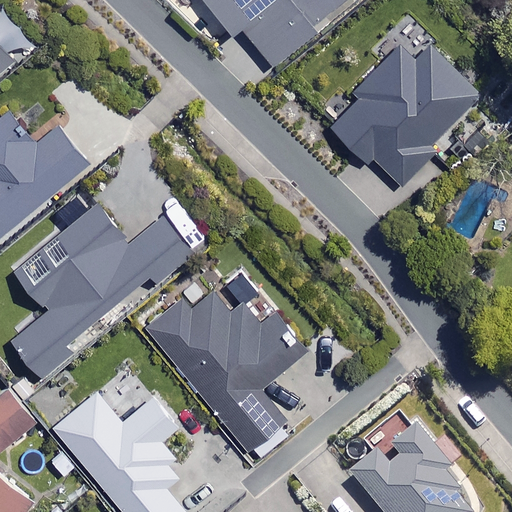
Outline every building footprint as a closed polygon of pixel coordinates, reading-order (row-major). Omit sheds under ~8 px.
[(203,0),(230,33),(236,29),(264,63),(340,0),(203,0)] [(0,67),(28,45),(5,16),(0,20),(0,67)] [(368,161),(400,183),(477,91),(427,43),(412,58),(398,44),(350,94),(356,99),(331,125),(368,161)] [(32,144),(6,111),(0,116),(0,230),(86,163),(56,125),(32,144)] [(10,337),(43,376),(124,307),(115,297),(148,269),(155,279),(207,235),(176,199),(129,239),(95,200),(13,269),(45,307),(10,337)] [(227,310),(209,289),(191,304),(181,291),(142,325),(254,457),(286,430),(253,391),(307,345),(274,306),(257,321),(239,299),(227,310)] [(0,445),(35,419),(9,385),(0,392),(0,445)] [(163,482),(176,472),(167,460),(176,452),(160,433),(174,421),(150,392),(119,418),(93,387),(50,422),(125,511),(184,511),(187,510),(163,482)] [(462,511),(447,466),(416,430),(392,450),(387,445),(350,477),(379,511),(462,511)] [(77,461),(61,445),(47,459),(64,475),(77,461)] [(0,511),(18,511),(30,497),(0,473),(0,511)]
